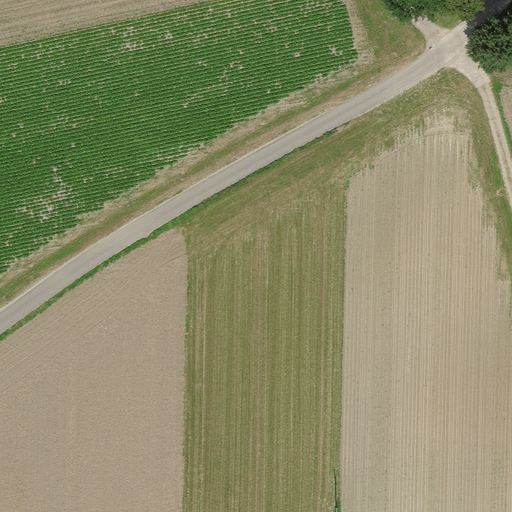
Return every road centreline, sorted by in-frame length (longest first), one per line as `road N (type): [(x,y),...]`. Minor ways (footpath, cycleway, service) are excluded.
road 1 (unclassified): [(498,0),(455,47),(123,243),(0,330)]
road 2 (track): [(455,47),(486,86),(511,178)]
